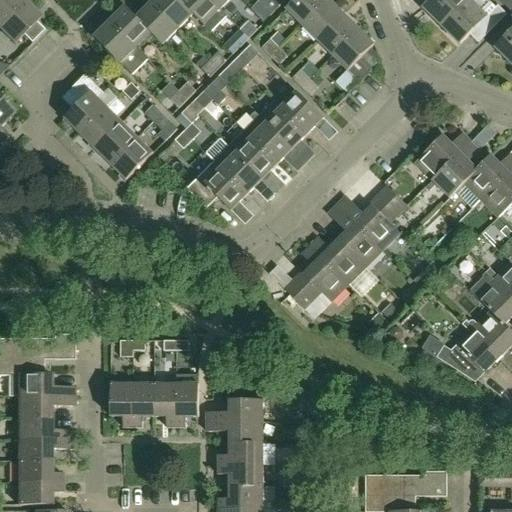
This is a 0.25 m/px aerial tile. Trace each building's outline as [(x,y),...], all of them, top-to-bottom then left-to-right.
[(0,0),(0,28),(25,4),(21,0),(0,0)] [(193,15),(178,0),(155,0),(151,4),(178,31),(193,16),(193,15)] [(220,11),(208,0),(178,0),(193,15),(193,16),(211,34),(227,18),(220,11)] [(230,0),(208,0),(220,11),(230,0)] [(278,8),(270,0),(262,9),(270,17),(278,8)] [(270,0),(278,8),(286,0),(270,0)] [(303,26),(328,0),(297,0),(288,10),(303,26)] [(318,41),(344,15),(329,0),(328,0),(303,26),(318,41)] [(442,27),(468,0),(432,0),(423,9),(442,27)] [(460,46),(477,28),(486,36),(507,15),(498,7),(496,9),(487,0),(484,3),(480,0),(468,0),(442,27),(460,46)] [(33,11),(25,4),(0,28),(0,31),(14,45),(23,36),(31,44),(43,32),(35,25),(40,19),(33,11)] [(151,4),(136,19),(151,35),(162,46),(178,31),(151,4)] [(151,35),(136,19),(125,8),(109,24),(136,50),(151,35)] [(333,56),(360,30),(344,15),(318,41),(333,56)] [(249,23),(241,31),(249,40),(258,31),(249,23)] [(136,50),(109,24),(94,39),(112,58),(120,66),(132,77),(147,62),(136,50)] [(349,72),(375,46),(360,30),(333,56),(349,71),(349,72)] [(249,40),(241,31),(232,40),(241,48),(249,40)] [(511,65),(511,32),(496,49),(511,65)] [(263,49),(271,57),(280,49),(271,40),(263,49)] [(251,47),(236,62),(244,70),(259,55),(251,47)] [(280,49),(271,57),(280,66),(288,57),(280,49)] [(209,62),(218,70),(227,62),(218,53),(209,62)] [(209,79),(218,70),(209,62),(201,70),(209,79)] [(228,85),(244,70),(236,62),(220,77),(228,85)] [(293,80),(302,88),(310,80),(302,71),(293,80)] [(349,71),(336,84),(346,93),(358,81),(349,72),(349,71)] [(80,136),(107,109),(97,99),(103,94),(86,77),(63,100),(74,111),(65,120),(80,136)] [(213,100),(228,85),(220,77),(205,92),(213,100)] [(310,80),(302,88),(310,97),(319,88),(310,80)] [(179,93),(188,101),(196,92),(188,84),(179,93)] [(131,85),(123,93),(131,102),(140,94),(131,85)] [(197,115),(213,100),(205,92),(190,107),(197,115)] [(179,110),(188,101),(179,93),(171,101),(179,110)] [(324,119),(298,93),(282,109),(308,135),(324,119)] [(0,97),(0,127),(15,113),(0,97)] [(213,100),(202,110),(214,123),(225,113),(219,106),(213,100)] [(308,135),(282,109),(275,103),(260,117),(293,150),(308,135)] [(153,124),(162,115),(153,107),(145,115),(153,124)] [(197,115),(190,107),(183,114),(193,125),(200,118),(197,115)] [(96,151),(123,125),(107,109),(80,136),(96,151)] [(293,150),(260,117),(260,118),(255,114),(251,119),(255,122),(245,132),(278,165),(293,150)] [(177,131),(170,124),(162,115),(153,124),(169,140),(177,131)] [(111,166),(138,140),(123,125),(96,151),(111,166)] [(278,165),(245,132),(230,148),(263,181),(278,165)] [(433,182),(471,143),(463,135),(452,146),(443,137),(415,165),(433,182)] [(263,181),(230,148),(221,139),(206,154),(215,163),(248,196),(263,181)] [(138,140),(111,166),(127,182),(154,155),(138,140)] [(477,171),(469,163),(480,152),(471,143),(433,182),(450,200),(465,185),(464,185),(477,171)] [(481,202),(511,170),(511,155),(500,166),(491,157),(477,171),(464,185),(465,185),(481,202)] [(248,196),(215,163),(188,190),(208,209),(219,198),(232,211),(248,196)] [(511,170),(481,202),(498,219),(511,205),(511,170)] [(379,197),(399,217),(407,208),(388,188),(379,197)] [(390,225),(399,217),(379,197),(370,206),(372,208),(364,216),(346,198),(337,206),(383,253),(401,235),(390,225)] [(383,253),(337,206),(329,215),(347,233),(338,242),(366,269),(383,253)] [(366,269),(338,242),(330,250),(319,239),(310,248),(349,286),(366,269)] [(332,304),(349,286),(310,248),(302,256),(313,267),(305,275),(302,273),(285,291),(304,311),(322,293),(332,304)] [(511,264),(498,278),(490,270),(487,274),(511,299),(511,264)] [(511,319),(511,299),(487,274),(482,278),(484,279),(471,292),(491,313),(492,313),(505,326),(506,326),(511,319)] [(392,325),(401,315),(392,306),(383,315),(392,325)] [(511,348),(511,332),(506,326),(505,326),(492,313),(491,313),(478,326),(474,322),(471,322),(469,324),(503,357),(511,348)] [(503,357),(469,324),(467,322),(463,326),(471,333),(452,352),(444,348),(437,359),(476,384),(485,375),(503,357)] [(403,339),(402,334),(399,330),(394,331),(390,334),(390,339),(394,343),(399,342),(403,339)] [(75,362),(75,337),(55,337),(55,342),(0,341),(0,378),(8,378),(18,378),(18,377),(44,377),(44,376),(44,362),(75,362)] [(431,339),(423,350),(437,359),(444,348),(431,339)] [(134,358),(134,352),(134,342),(122,342),(122,352),(121,358),(134,358)] [(146,342),(134,342),(134,352),(146,352),(146,342)] [(165,352),(177,352),(177,342),(165,342),(165,352)] [(177,342),(177,352),(190,352),(190,342),(177,342)] [(51,389),(51,376),(44,376),(44,377),(18,377),(18,378),(8,378),(8,397),(18,397),(18,399),(75,399),(75,389),(51,389)] [(187,419),(199,419),(199,377),(177,377),(177,385),(177,430),(187,430),(187,419)] [(156,419),(155,385),(134,386),(134,430),(144,430),(144,419),(156,419)] [(177,430),(177,385),(155,385),(156,419),(168,419),(168,430),(177,430)] [(134,430),(134,386),(112,386),(112,419),(125,419),(125,430),(134,430)] [(52,420),(52,408),(75,408),(75,399),(18,399),(18,420),(52,420)] [(264,424),(264,402),(231,402),(231,414),(207,414),(207,424),(264,424)] [(52,432),(52,420),(18,420),(18,442),(75,442),(75,432),(52,432)] [(264,446),(264,424),(207,424),(207,434),(231,434),(231,446),(264,446)] [(75,452),(75,442),(18,442),(18,464),(51,464),(51,452),(75,452)] [(264,467),(264,446),(231,446),(231,458),(220,458),(220,467),(264,467)] [(307,468),(307,455),(297,455),(297,468),(307,468)] [(51,476),(51,464),(18,464),(18,485),(63,485),(63,476),(51,476)] [(264,489),(264,467),(220,467),(220,477),(231,477),(231,489),(264,489)] [(307,480),(307,468),(297,468),(297,480),(307,480)] [(447,498),(448,473),(427,473),(427,476),(366,476),(366,511),(416,511),(416,498),(447,498)] [(491,487),(491,474),(480,474),(480,487),(491,487)] [(511,484),(511,474),(491,474),(491,487),(502,487),(502,484),(511,484)] [(51,507),(51,495),(63,495),(63,485),(18,485),(18,507),(51,507)] [(264,511),(264,489),(231,489),(231,501),(220,501),(220,511),(264,511)] [(297,511),(307,511),(307,498),(297,498),(297,511)]
